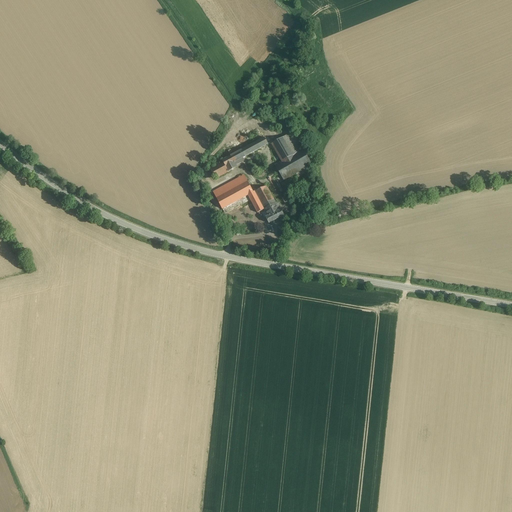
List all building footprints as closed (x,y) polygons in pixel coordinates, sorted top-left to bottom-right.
[(283,136),(293,154),(303,148),(293,130),(283,136)] [(231,155),(234,161),(268,143),(265,136),(231,154),(231,155)] [(293,154),(283,136),(271,142),(282,160),(293,154)] [(310,161),(303,148),(293,154),(282,160),(275,164),(283,179),(296,171),(304,166),(314,161),(313,159),(310,161)] [(224,161),(228,170),(237,166),(234,161),(231,155),(223,159),(224,161)] [(210,167),(215,177),(228,170),(224,161),(210,167)] [(307,170),(304,166),(296,171),(298,175),(307,170)] [(213,190),(217,198),(248,182),(244,174),(213,190)] [(217,198),(222,207),(248,194),(253,191),(248,182),(217,198)] [(279,209),(267,184),(255,190),(267,215),(279,209)] [(263,209),(254,191),(253,191),(248,194),(250,198),(257,212),(263,209)] [(250,198),(248,194),(222,207),(224,211),(250,198)] [(267,215),(265,216),(268,223),(282,216),(284,215),(281,208),(267,215)]
